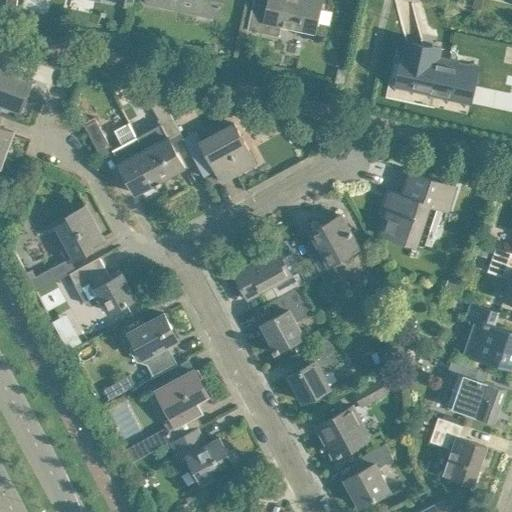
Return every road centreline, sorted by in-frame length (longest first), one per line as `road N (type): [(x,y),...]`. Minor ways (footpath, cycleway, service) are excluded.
road 1 (residential): [(316,511),(176,253)]
road 2 (residential): [(176,253),(144,254),(123,237),(78,156),(40,137)]
road 3 (residential): [(176,253),(345,158)]
road 4 (tertiary): [(67,511),(0,371)]
